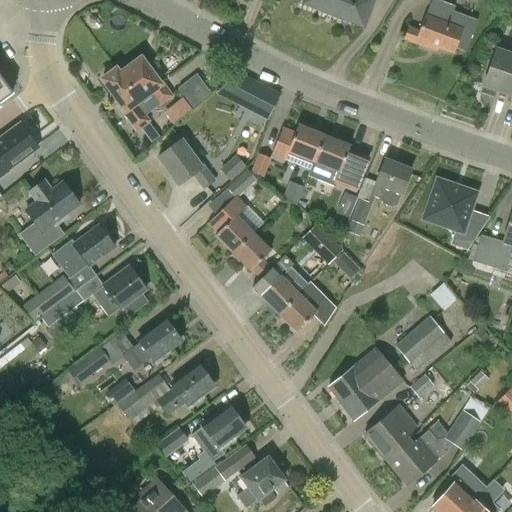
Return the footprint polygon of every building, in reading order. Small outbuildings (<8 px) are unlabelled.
[(305,0),(303,5),(332,16),(334,11),(341,13),(340,16),(360,24),(368,0),(305,0)] [(454,54),(456,48),(466,52),(477,20),(453,11),(455,6),(438,0),(431,0),(426,16),(420,32),(408,28),(404,40),(430,50),(431,46),(454,54)] [(498,90),(511,95),(511,93),(511,57),(496,52),(484,87),(498,92),(498,90)] [(116,68),(115,69),(138,99),(150,91),(159,104),(173,95),(156,72),(153,75),(141,58),(120,73),(116,68)] [(101,79),(116,99),(114,101),(135,130),(148,120),(135,102),(138,99),(115,69),(101,79)] [(198,73),(180,86),(194,106),(212,93),(198,73)] [(235,73),(219,90),(250,106),(260,86),(235,73)] [(0,103),(12,94),(0,77),(0,103)] [(192,110),(183,98),(164,114),(173,125),(192,110)] [(148,122),(140,128),(150,142),(158,136),(148,122)] [(0,177),(10,170),(9,169),(38,148),(21,124),(0,139),(0,177)] [(313,163),(312,162),(322,136),(296,126),(292,136),(279,131),(270,154),(284,160),(311,170),(313,163)] [(345,156),(349,147),(322,136),(312,162),(313,163),(311,170),(309,174),(321,179),(326,168),(338,172),(335,180),(347,184),(357,161),(345,156)] [(179,185),(193,174),(204,189),(215,181),(205,167),(203,168),(183,140),(159,157),(179,185)] [(263,178),(270,159),(258,154),(250,173),(263,178)] [(230,181),(246,167),(237,157),(221,170),(230,181)] [(396,206),(401,194),(402,194),(411,169),(384,160),(371,196),(380,200),(382,205),(391,208),(396,206)] [(238,198),(257,181),(247,170),(227,188),(234,197),(237,199),(238,198)] [(8,174),(0,180),(0,190),(1,192),(14,183),(8,174)] [(477,193),(436,179),(422,220),(463,234),(477,193)] [(66,214),(81,203),(65,181),(53,190),(46,180),(31,191),(38,201),(24,210),(34,224),(19,235),(35,256),(63,235),(57,226),(68,218),(66,214)] [(295,203),(302,187),(289,182),(283,199),(295,203)] [(352,214),(358,197),(345,193),(339,209),(352,214)] [(237,199),(234,197),(224,207),(233,216),(235,214),(237,216),(247,207),(238,198),(237,199)] [(364,226),(373,205),(360,199),(351,221),(364,226)] [(215,234),(233,252),(253,232),(237,216),(235,214),(233,216),(224,207),(208,223),(217,232),(215,234)] [(511,245),(511,211),(501,245),(489,241),(482,264),(504,271),(511,245)] [(316,225),(302,239),(312,248),(315,245),(323,247),(330,240),(316,225)] [(90,265),(115,246),(100,226),(76,243),(73,240),(54,254),(71,276),(89,263),(90,265)] [(270,249),(253,232),(233,252),(250,269),(252,268),(261,259),(270,249)] [(333,262),(353,278),(362,267),(342,251),(333,262)] [(261,259),(252,268),(250,269),(250,270),(259,279),(269,268),(261,259)] [(108,316),(121,306),(129,317),(148,303),(140,292),(146,288),(130,266),(92,294),(108,316)] [(268,288),(278,277),(269,268),(259,279),(268,288)] [(260,295),(279,313),(298,294),(279,276),(278,277),(268,288),(260,295)] [(33,322),(74,292),(66,281),(25,311),(33,322)] [(444,308),(458,297),(445,282),(431,294),(444,308)] [(55,323),(83,302),(76,292),(48,312),(55,323)] [(314,311),(298,294),(279,313),(295,330),(314,311)] [(409,365),(444,335),(430,317),(395,347),(409,365)] [(138,339),(141,342),(124,355),(135,369),(151,356),(156,363),(170,352),(168,349),(181,339),(173,329),(175,326),(171,320),(168,322),(165,318),(138,339)] [(68,372),(72,377),(78,385),(110,361),(100,349),(99,347),(68,372)] [(355,418),(402,380),(376,348),(329,386),(355,418)] [(170,391),(157,400),(160,404),(161,405),(168,414),(185,401),(189,407),(204,396),(202,394),(214,384),(206,374),(208,371),(205,366),(202,368),(199,364),(172,384),(174,387),(171,390),(170,391)] [(419,399),(433,387),(424,376),(410,388),(419,399)] [(511,412),(511,410),(511,387),(511,386),(499,400),(511,412)] [(154,409),(139,391),(119,406),(134,425),(154,409)] [(465,409),(478,417),(484,408),(472,399),(465,409)] [(407,441),(408,440),(405,436),(416,427),(399,405),(365,432),(386,458),(407,441)] [(232,436),(244,427),(237,417),(238,412),(236,410),(231,409),(230,406),(192,434),(205,451),(212,461),(223,453),(220,450),(235,439),(232,436)] [(428,430),(422,435),(440,457),(446,452),(451,442),(463,450),(467,443),(467,442),(480,422),(462,411),(444,439),(436,440),(428,430)] [(166,457),(187,441),(178,429),(157,445),(166,457)] [(411,444),(408,440),(407,441),(386,458),(406,484),(440,457),(422,435),(411,444)] [(216,466),(226,479),(247,465),(237,451),(216,466)] [(275,462),(270,461),(267,457),(241,477),(249,487),(238,496),(246,507),(259,498),(265,506),(276,498),(270,490),(284,480),(276,470),(277,464),(275,462)] [(185,511),(173,497),(157,479),(139,494),(143,498),(127,511),(121,511),(115,505),(106,511),(185,511)] [(478,497),(475,500),(463,511),(496,511),(499,509),(491,502),(503,489),(494,480),(489,485),(478,497)] [(463,511),(475,500),(455,482),(433,507),(434,508),(432,511),(463,511)]
